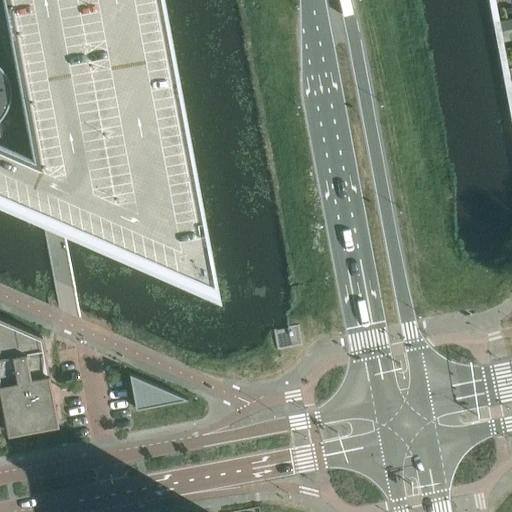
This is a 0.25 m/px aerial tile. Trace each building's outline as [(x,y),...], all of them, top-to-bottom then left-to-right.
[(19,0),(57,201),(210,268),(212,280),(213,280),(214,279),(189,145),(187,145),(187,146),(189,157),(154,142),(137,181),(118,226),(112,224),(132,178),(112,71),(145,52),(134,0),(19,0)] [(511,18),(499,21),(501,31),(511,28),(511,18)] [(0,119),(0,120),(2,117),(4,114),(6,111),(7,108),(9,105),(10,102),(10,101),(11,98),(11,96),(11,94),(11,91),(11,89),(11,87),(10,84),(9,82),(9,80),(8,78),(7,76),(4,72),(2,70),(0,67),(0,119)] [(0,316),(0,396),(7,432),(58,422),(41,335),(0,316)] [(136,408),(188,398),(129,372),(136,408)]
